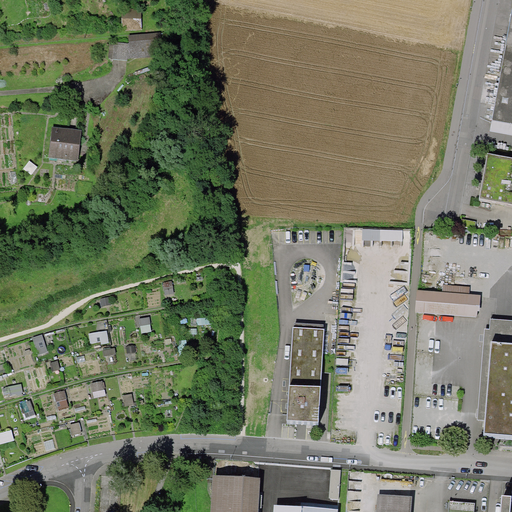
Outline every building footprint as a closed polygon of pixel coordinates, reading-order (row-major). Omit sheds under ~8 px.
[(511,22),(493,134),(511,137),(511,22)] [(131,47),(116,45),(115,62),(129,64),(141,61),(164,57),(168,41),(168,33),(129,38),(131,47)] [(85,133),(53,128),(49,160),(80,165),(85,133)] [(511,161),(488,157),(480,202),(511,207),(511,161)] [(442,294),(418,292),(416,311),(477,316),(479,296),(468,295),(469,288),(443,286),(442,294)] [(511,321),(489,320),(488,331),(483,330),(476,421),(482,422),(481,438),(511,439),(511,321)] [(318,424),(323,331),(293,329),(288,422),(318,424)] [(340,470),(330,470),(329,497),(339,498),(340,470)] [(213,475),(210,511),(257,511),(259,478),(213,475)] [(410,511),(412,498),(376,496),(374,511),(410,511)] [(475,511),(476,503),(449,501),(447,511),(475,511)] [(511,511),(511,502),(498,501),(497,511),(511,511)]
